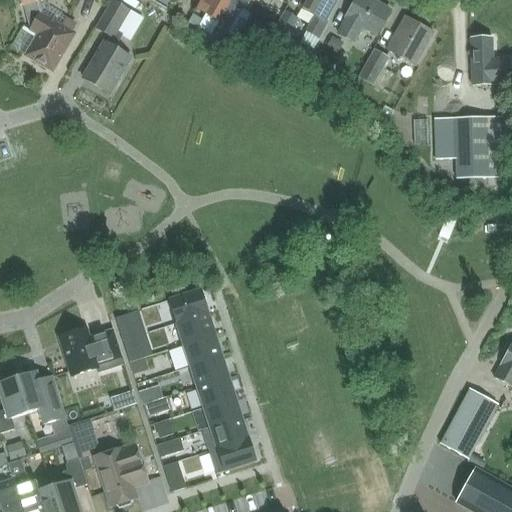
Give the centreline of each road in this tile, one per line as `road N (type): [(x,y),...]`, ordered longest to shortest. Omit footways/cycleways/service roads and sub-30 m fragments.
road 1 (residential): [(396,511),(511,286)]
road 2 (residential): [(0,323),(25,318),(112,264)]
